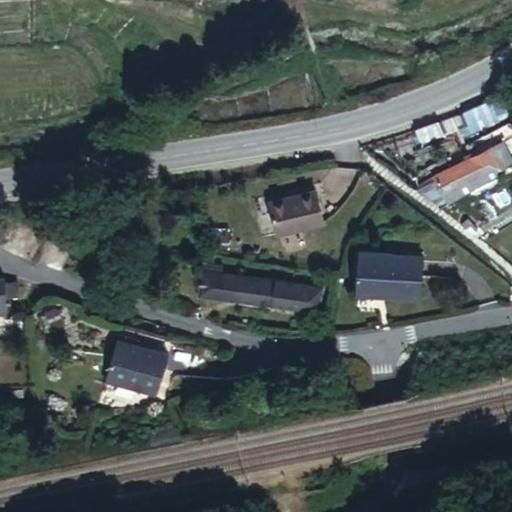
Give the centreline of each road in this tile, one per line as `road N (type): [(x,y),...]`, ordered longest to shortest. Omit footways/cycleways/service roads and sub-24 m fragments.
road 1 (tertiary): [(511,60),(473,85),(372,122),(0,186)]
road 2 (unclassified): [(0,262),(140,315),(288,348),(376,345)]
road 3 (residential): [(376,345),(390,471),(361,511)]
road 4 (unclassified): [(376,345),(511,316)]
